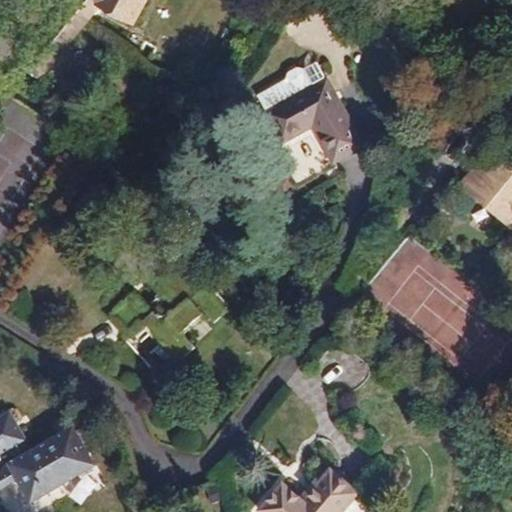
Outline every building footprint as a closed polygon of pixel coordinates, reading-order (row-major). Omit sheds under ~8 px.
[(72,0),(19,64),(38,80),(99,8),(130,24),(143,0),(72,0)] [(268,115),(327,82),(317,63),(305,69),(297,68),(289,72),(285,80),(257,96),(268,115)] [(335,162),(363,146),(327,82),(268,115),(283,142),(314,124),(335,162)] [(511,171),(490,153),(466,183),(511,221),(511,223),(508,228),(511,231),(511,171)] [(191,239),(199,226),(181,214),(173,228),(191,239)] [(133,292),(109,314),(129,336),(132,333),(137,338),(149,328),(177,357),(192,343),(184,334),(206,313),(211,318),(223,306),(214,295),(223,287),(212,275),(197,288),(189,280),(199,271),(190,262),(181,271),(164,253),(142,274),(161,294),(147,307),(133,292)] [(24,442),(27,441),(10,413),(0,418),(0,456),(7,453),(13,462),(3,468),(0,472),(0,489),(18,479),(32,503),(96,465),(74,427),(30,452),(24,442)] [(496,433),(480,431),(477,450),(493,453),(496,433)] [(283,484),(260,510),(262,511),(341,511),(357,494),(331,471),(321,481),(304,502),(299,498),(283,484)] [(299,498),(304,502),(321,481),(317,477),(299,498)]
